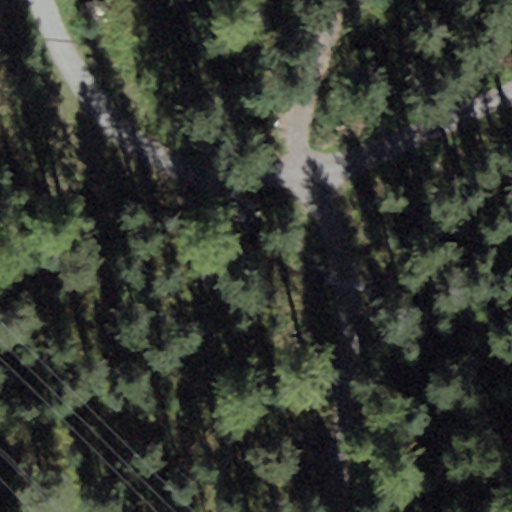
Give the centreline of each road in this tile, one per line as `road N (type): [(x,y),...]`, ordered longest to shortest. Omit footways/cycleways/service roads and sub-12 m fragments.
road 1 (track): [(511,91),(311,180),(256,170),(215,174),(165,157),(97,113),(33,0)]
road 2 (track): [(334,511),(361,350),(353,258),(311,180),(299,109),(314,0)]
